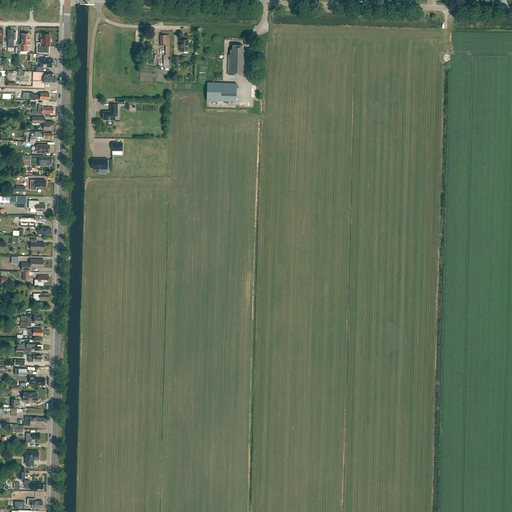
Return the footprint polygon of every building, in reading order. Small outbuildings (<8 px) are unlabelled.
[(16,31),(13,31),(12,31),(11,30),(9,30),(9,31),(8,31),(8,39),(8,48),(14,48),(14,40),(16,40),(16,31)] [(31,45),(31,37),(30,37),(30,34),(22,34),(22,44),(21,44),(20,51),(27,51),(28,45),(31,45)] [(37,46),(36,53),(43,53),(44,46),(50,46),(50,35),(42,34),(41,46),(37,46)] [(169,59),(169,54),(169,36),(160,35),(160,46),(165,46),(165,54),(165,55),(163,55),(163,67),(164,67),(168,67),(169,59)] [(243,50),(243,45),(233,45),(232,50),(231,50),(231,55),(229,55),(228,75),(245,75),(246,50),(243,50)] [(52,67),(52,59),(40,58),(40,67),(36,66),(36,72),(43,72),(43,67),(52,67)] [(43,87),(44,82),(54,83),(55,82),(56,75),(55,74),(51,74),(51,73),(43,73),(33,72),(32,86),(43,87)] [(237,102),(237,83),(208,83),(207,101),(237,102)] [(118,112),(118,105),(110,105),(110,109),(111,109),(111,112),(103,111),(103,120),(115,120),(115,112),(118,112)] [(53,114),(53,108),(43,108),(43,106),(38,106),(38,111),(35,111),(32,111),(32,115),(49,115),(49,114),(53,114)] [(54,127),(54,123),(50,123),(50,122),(45,122),(45,117),(33,117),(32,123),(44,123),(44,130),(53,131),(53,127),(54,127)] [(114,142),(114,150),(124,150),(124,142),(114,142)] [(49,153),(50,145),(38,145),(37,153),(45,154),(45,153),(49,153)] [(31,158),(31,156),(24,156),(22,156),(22,164),(31,165),(31,166),(47,166),(47,165),(52,165),(52,159),(47,159),(47,158),(31,158)] [(93,159),(93,166),(94,167),(94,169),(99,169),(98,173),(106,173),(106,169),(107,169),(107,159),(93,159)] [(46,180),(36,180),(31,180),(30,190),(36,190),(37,187),(46,187),(46,186),(46,184),(46,180)] [(17,197),(17,207),(26,207),(26,197),(17,197)] [(29,208),(37,209),(36,211),(45,212),(45,204),(39,204),(39,201),(29,201),(29,208)] [(35,227),(36,218),(21,218),(20,227),(35,227)] [(44,250),(44,243),(37,243),(37,240),(31,240),(31,250),(44,250)] [(44,268),(44,260),(31,259),(31,263),(22,263),(22,271),(31,271),(31,268),(44,268)] [(50,282),(50,277),(48,277),(48,276),(38,276),(38,280),(35,280),(35,285),(43,286),(43,282),(50,282)] [(43,295),(43,294),(40,294),(34,294),(34,302),(40,302),(40,300),(49,301),(49,295),(43,295)] [(38,317),(38,314),(34,314),(34,317),(21,316),(21,325),(31,326),(31,321),(34,321),(34,323),(42,323),(42,322),(43,322),(43,320),(42,320),(42,319),(42,317),(38,317)] [(27,335),(34,335),(42,335),(42,329),(34,329),(26,329),(27,326),(21,325),(21,330),(27,330),(27,335)] [(42,350),(42,345),(34,345),(34,342),(27,342),(27,347),(28,347),(28,349),(34,349),(34,350),(42,350)] [(45,385),(45,379),(36,378),(36,376),(29,376),(29,385),(35,385),(45,385)] [(37,401),(37,393),(24,393),(23,401),(37,401)] [(28,423),(25,423),(25,426),(43,426),(43,424),(44,424),(45,418),(40,418),(40,421),(39,421),(39,422),(33,421),(30,421),(30,420),(29,419),(29,422),(28,422),(28,423)] [(39,439),(39,434),(35,434),(35,433),(26,433),(26,442),(31,442),(32,439),(35,439),(39,439)] [(34,459),(39,460),(39,452),(26,451),(26,464),(33,465),(33,464),(32,464),(32,459),(34,459)] [(43,489),(43,483),(30,483),(30,481),(25,481),(25,482),(24,482),(24,483),(25,483),(25,484),(25,485),(25,489),(31,489),(31,490),(37,490),(37,488),(43,489)] [(42,508),(42,507),(43,501),(32,501),(32,499),(28,498),(28,505),(32,505),(32,508),(42,508)]
